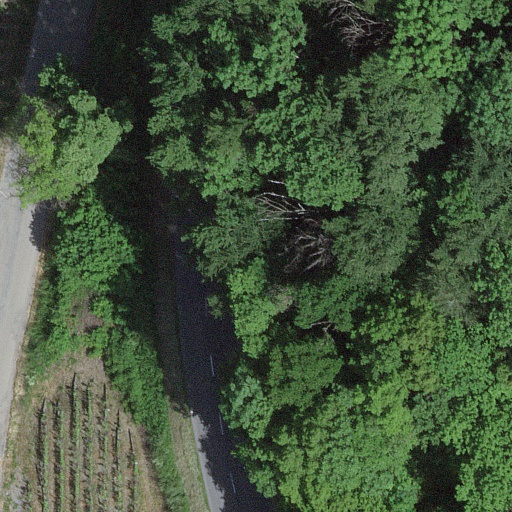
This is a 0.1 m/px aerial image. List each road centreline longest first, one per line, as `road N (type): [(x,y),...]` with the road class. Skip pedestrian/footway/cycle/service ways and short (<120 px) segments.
road 1 (secondary): [(207,0),(207,302),(239,511)]
road 2 (unclassified): [(0,350),(65,0)]
